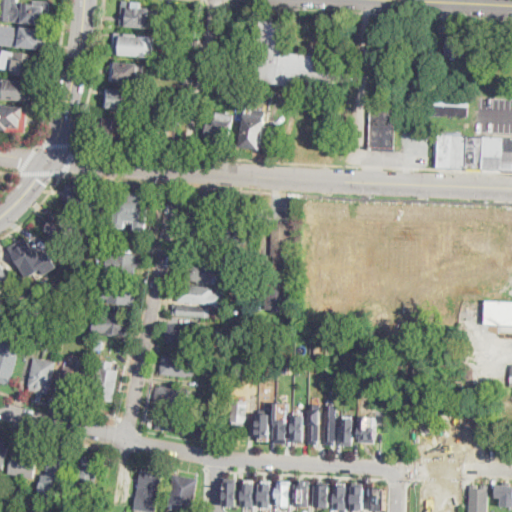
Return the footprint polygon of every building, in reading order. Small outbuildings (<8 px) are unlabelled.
[(52,0),(50,22),(3,18),(4,0),(18,0),(18,1),(36,3),(36,0),(52,0)] [(160,11),(159,28),(122,26),(123,22),(124,1),(143,2),(143,9),(160,10),(160,11)] [(338,61),(338,90),(249,81),(261,19),(289,22),(284,52),(333,57),(333,61),(338,61)] [(46,45),(46,48),(41,47),(40,49),(21,47),(21,48),(0,45),(0,38),(2,25),(43,31),(43,32),(48,32),(46,45)] [(511,25),(511,48),(502,48),(503,25),(511,25)] [(157,36),(155,57),(113,53),(115,33),(157,36)] [(467,40),(466,58),(447,57),(448,39),(467,40)] [(43,68),(42,78),(13,74),(13,70),(1,69),(4,50),(45,55),(43,68)] [(145,66),(143,83),(111,80),(112,73),(113,63),(145,66)] [(231,68),(229,76),(219,75),(220,67),(231,68)] [(28,80),(27,99),(6,97),(6,95),(0,95),(1,83),(7,83),(7,78),(28,80)] [(229,80),(228,94),(215,92),(217,78),(229,80)] [(148,107),(148,112),(130,111),(130,108),(106,106),(107,89),(144,92),(143,102),(149,103),(148,107)] [(471,96),(470,117),(430,115),(431,94),(471,96)] [(28,122),(27,133),(6,131),(6,128),(0,127),(0,105),(29,107),(28,122)] [(264,110),(262,120),(267,120),(262,150),(258,149),(257,155),(251,154),(252,149),(242,147),(247,116),(251,117),(252,108),(264,110)] [(398,144),(397,151),(370,151),(371,109),(397,110),(396,144),(398,144)] [(200,117),(185,113),(178,140),(194,144),(200,117)] [(235,116),(232,130),(230,145),(215,142),(215,138),(208,136),(210,124),(217,125),(219,113),(235,116)] [(129,118),(128,127),(131,127),(130,138),(126,138),(126,146),(103,144),(103,136),(98,136),(99,127),(99,123),(105,124),(106,116),(129,118)] [(511,169),(468,168),(439,167),(440,136),(440,135),(511,137),(511,169)] [(101,191),(100,206),(96,206),(96,211),(70,210),(71,201),(66,200),(66,191),(67,184),(79,185),(79,190),(101,191)] [(143,192),(143,199),(148,199),(146,229),(135,228),(135,223),(126,223),(126,228),(115,227),(117,195),(124,196),(124,191),(143,192)] [(218,202),(215,228),(212,228),(212,233),(195,232),(196,226),(192,225),(193,214),(196,215),(198,200),(218,202)] [(252,208),(249,241),(230,240),(233,206),(252,208)] [(50,214),(55,217),(56,215),(76,228),(69,238),(66,236),(63,241),(47,230),(48,228),(43,224),(50,214)] [(106,224),(104,231),(92,227),(94,221),(106,224)] [(294,223),(293,241),(291,241),(289,310),(266,309),(267,265),(275,265),(275,256),(272,256),(273,222),(294,223)] [(27,237),(33,248),(36,247),(47,265),(27,276),(10,247),(27,237)] [(140,265),(139,267),(136,267),(135,275),(115,274),(116,254),(137,255),(136,261),(140,262),(140,265)] [(222,275),(220,286),(188,279),(190,271),(189,270),(190,266),(190,264),(191,260),(191,259),(218,264),(220,265),(218,274),(222,275)] [(4,287),(0,288),(0,261),(10,280),(2,284),(4,287)] [(138,283),(136,305),(110,303),(110,299),(99,298),(101,277),(112,278),(111,280),(138,283)] [(215,288),(214,304),(180,302),(181,292),(181,285),(215,287),(215,288)] [(511,300),(511,324),(486,324),(487,300),(511,300)] [(213,307),(212,318),(174,315),(174,304),(213,307)] [(130,335),(95,333),(96,311),(131,313),(130,335)] [(203,340),(202,343),(198,342),(198,345),(192,344),(192,346),(166,342),(169,323),(200,327),(199,330),(204,331),(203,340)] [(46,333),(44,345),(28,343),(30,330),(46,333)] [(231,338),(230,345),(217,343),(218,335),(231,338)] [(72,344),(71,352),(63,350),(64,344),(65,339),(72,341),(72,344)] [(322,347),(322,354),(313,354),(313,346),(322,347)] [(0,347),(21,353),(13,380),(11,380),(10,385),(0,382),(0,347)] [(198,359),(197,364),(196,364),(195,377),(188,376),(188,377),(161,375),(163,353),(196,356),(195,358),(198,359)] [(54,357),(53,361),(57,362),(52,390),(50,390),(49,394),(31,391),(31,386),(29,386),(34,357),(41,359),(42,354),(54,357)] [(119,371),(114,402),(103,400),(103,397),(96,396),(98,383),(95,383),(97,372),(101,372),(103,360),(113,362),(112,370),(119,371)] [(88,365),(86,376),(81,400),(59,396),(65,365),(76,367),(76,363),(88,365)] [(229,382),(229,395),(218,395),(218,381),(229,382)] [(161,386),(189,389),(189,396),(193,396),(192,407),(188,406),(188,409),(159,406),(159,404),(155,404),(156,386),(161,387),(161,386)] [(244,400),(250,401),(247,423),(245,422),(245,427),(239,426),(233,425),(233,422),(231,421),(234,400),(241,401),(242,399),(245,399),(244,400)] [(289,404),(288,439),(285,439),(285,443),(277,443),(277,438),(276,438),(277,408),(279,408),(280,404),(289,404)] [(321,405),(321,441),(319,441),(319,444),(311,444),(311,440),(309,440),(310,409),(316,409),(316,405),(321,405)] [(337,434),(337,441),(336,441),(336,444),(327,444),(327,441),(327,410),(333,410),(333,406),(337,406),(337,434)] [(272,408),(271,439),(269,439),(269,442),(261,442),(261,439),(260,439),(261,408),(272,408)] [(356,411),(355,442),(353,442),(353,445),(344,445),(344,441),(344,411),(356,411)] [(207,418),(205,434),(157,429),(158,422),(159,413),(207,418)] [(306,438),(305,438),(305,441),(295,441),(295,437),(293,437),(294,415),(306,415),(306,438)] [(361,415),(360,441),(376,442),(376,426),(372,426),(372,416),(361,415)] [(0,437),(9,440),(8,445),(11,446),(5,471),(0,469),(0,437)] [(39,447),(38,452),(41,452),(35,478),(10,473),(16,448),(18,448),(19,443),(39,447)] [(69,456),(62,504),(39,500),(43,474),(47,475),(51,450),(63,452),(63,455),(69,456)] [(100,461),(95,490),(76,486),(78,473),(80,473),(82,455),(94,457),(93,460),(100,461)] [(166,471),(155,511),(150,511),(134,508),(145,466),(166,471)] [(200,479),(194,510),(170,506),(176,474),(200,479)] [(240,481),(239,505),(226,505),(227,481),(228,481),(228,478),(239,478),(239,481),(240,481)] [(312,480),(312,483),(313,483),(312,505),(298,505),(299,483),(300,483),(300,479),(312,480)] [(293,505),(280,504),(280,497),(279,497),(279,480),(292,480),(292,483),(294,483),(293,505)] [(257,505),(244,505),(245,481),(257,482),(257,505)] [(332,484),(332,505),(317,505),(318,484),(319,484),(319,481),(331,481),(331,484),(332,484)] [(273,506),(261,505),(262,482),(274,482),(273,506)] [(365,482),(365,485),(366,485),(366,509),(354,509),(354,485),(355,485),(356,482),(365,482)] [(511,482),(511,504),(504,504),(504,495),(498,494),(498,485),(504,486),(505,482),(511,482)] [(349,508),(348,508),(348,511),(345,511),(345,508),(337,508),(337,485),(349,485),(349,508)] [(490,485),(489,511),(471,511),(472,485),(490,485)] [(387,509),(377,509),(377,487),(387,487),(387,509)]
